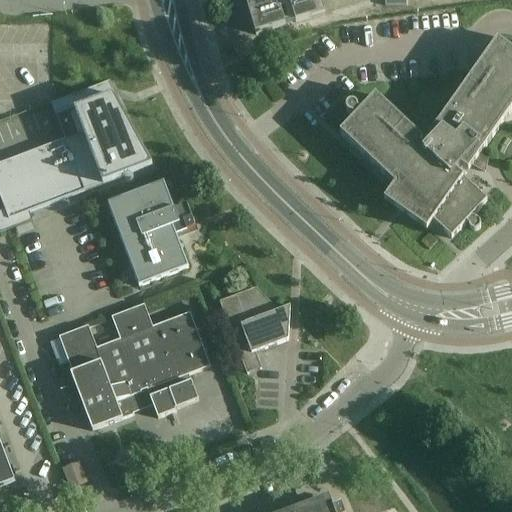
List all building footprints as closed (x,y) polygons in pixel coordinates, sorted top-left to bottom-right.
[(323,0),(244,0),(255,36),(328,14),(323,0)] [(418,0),(376,0),(377,10),(418,10),(418,0)] [(466,225),(469,228),(469,229),(469,230),(470,230),(470,231),(471,232),(473,233),(474,233),(476,233),(478,232),(479,231),(480,230),(480,229),(481,228),(481,227),(481,226),(480,225),(479,224),(478,222),(477,222),(475,221),(472,218),(487,203),(456,174),(467,163),(472,168),(475,170),(480,172),(485,160),(482,158),(480,157),(511,111),(511,53),(497,43),(428,140),(432,143),(428,148),(375,98),(361,114),(358,111),(358,110),(357,109),(357,108),(356,107),(355,106),(354,106),(353,105),(352,105),(350,106),(349,106),(347,108),(346,109),(346,110),(346,111),(346,112),(346,113),(346,114),(347,115),(348,116),(350,117),(351,117),(352,118),(355,120),(340,136),(395,188),(384,203),(426,233),(433,223),(451,241),(466,225)] [(64,142),(0,165),(0,198),(5,212),(12,230),(32,222),(29,214),(152,168),(130,128),(127,123),(126,123),(113,98),(97,104),(92,91),(96,89),(95,88),(75,96),(76,97),(80,96),(85,109),(56,120),(64,142)] [(163,184),(106,206),(138,289),(188,270),(175,237),(194,230),(191,222),(186,207),(173,212),(163,184)] [(288,342),(289,309),(278,313),(255,291),(219,304),(247,376),(261,371),(255,355),(288,342)] [(176,414),(175,412),(198,403),(188,377),(210,369),(189,316),(152,330),(144,307),(111,320),(119,342),(96,351),(88,329),(58,340),(72,375),(70,376),(92,433),(134,417),(132,412),(151,404),(157,421),(176,414)] [(0,489),(14,484),(0,446),(0,489)] [(71,490),(85,485),(78,467),(64,472),(71,490)]
